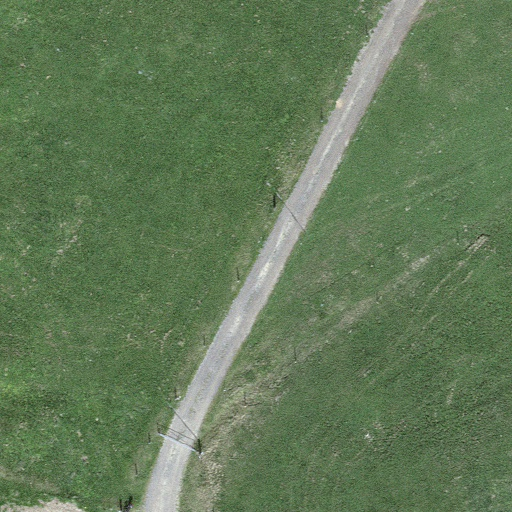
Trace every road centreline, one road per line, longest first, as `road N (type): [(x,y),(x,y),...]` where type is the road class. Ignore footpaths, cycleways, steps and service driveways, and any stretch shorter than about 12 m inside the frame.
road 1 (track): [(409,0),(206,382),(159,511)]
road 2 (track): [(0,234),(149,511)]
